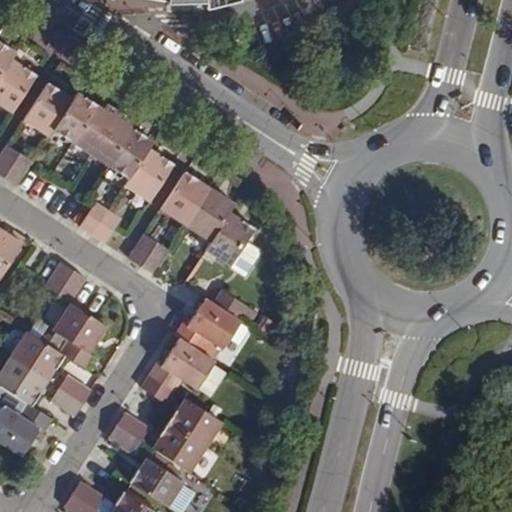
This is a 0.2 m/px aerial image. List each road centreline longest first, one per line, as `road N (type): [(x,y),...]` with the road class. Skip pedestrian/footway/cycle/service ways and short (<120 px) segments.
road 1 (residential): [(0,201),(148,295),(153,328),(36,511)]
road 2 (tertiary): [(346,189),(99,27)]
road 3 (secondary): [(347,264),(360,338),(315,511)]
road 4 (secondary): [(366,511),(406,350),(446,311)]
road 5 (secondary): [(462,0),(425,113),(381,150)]
road 6 (residential): [(263,0),(189,21),(99,27)]
road 7 (secondary): [(492,168),(482,137),(511,9)]
road 8 (secondary): [(492,168),(440,139),(381,150)]
